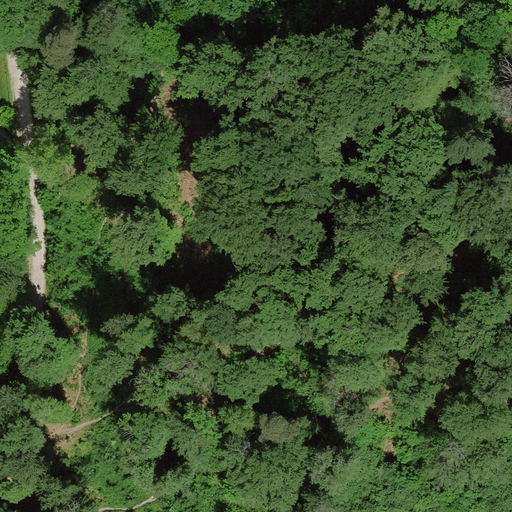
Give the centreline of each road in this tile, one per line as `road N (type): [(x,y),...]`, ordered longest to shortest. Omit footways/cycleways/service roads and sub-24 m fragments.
road 1 (track): [(0,404),(33,331),(40,268),(5,0)]
road 2 (track): [(277,0),(122,92),(85,80),(68,50),(47,37),(0,30)]
